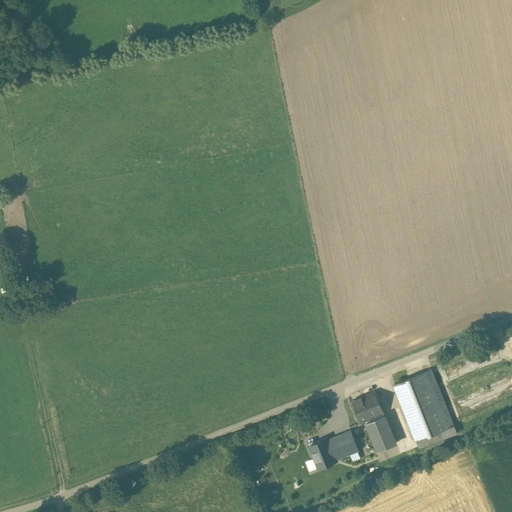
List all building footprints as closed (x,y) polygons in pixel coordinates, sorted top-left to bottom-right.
[(431,369),(394,384),(416,440),(453,425),(431,369)] [(375,391),(362,397),(365,404),(357,408),(363,423),(366,422),(385,414),(375,391)] [(362,397),(338,406),(337,406),(347,429),(348,429),(363,423),(357,408),(365,404),(362,397)] [(385,414),(366,422),(377,450),(396,442),(385,414)] [(355,428),(309,442),(314,457),(308,460),(311,470),(354,456),(355,459),(362,457),(359,449),(362,448),(355,428)]
